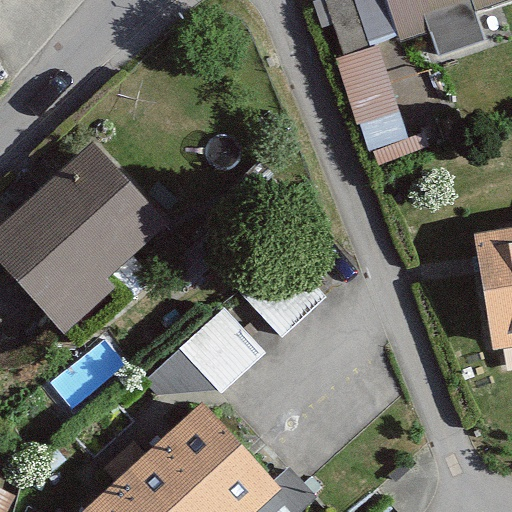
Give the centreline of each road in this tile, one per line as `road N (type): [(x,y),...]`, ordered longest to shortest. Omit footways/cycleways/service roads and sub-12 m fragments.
road 1 (residential): [(470,494),(272,0)]
road 2 (residential): [(0,118),(131,0)]
